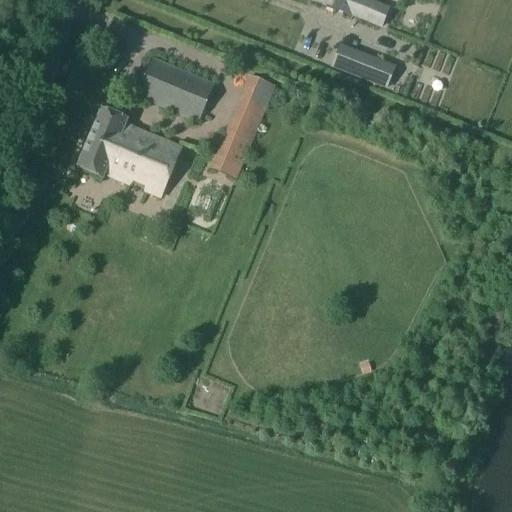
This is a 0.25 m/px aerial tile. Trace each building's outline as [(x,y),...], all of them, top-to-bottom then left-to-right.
[(313,0),(312,4),(350,19),(350,18),(380,30),(388,11),(373,6),(372,6),(365,3),(365,0),(313,0)] [(340,49),(331,70),(346,76),(354,55),(340,49)] [(213,88),(152,62),(136,98),(198,123),(213,88)] [(385,91),(394,70),(377,64),(369,85),(385,91)] [(249,79),(210,171),(234,182),(273,89),(249,79)] [(127,122),(101,112),(76,171),(102,182),(104,176),(158,199),(178,150),(124,128),(127,122)]
